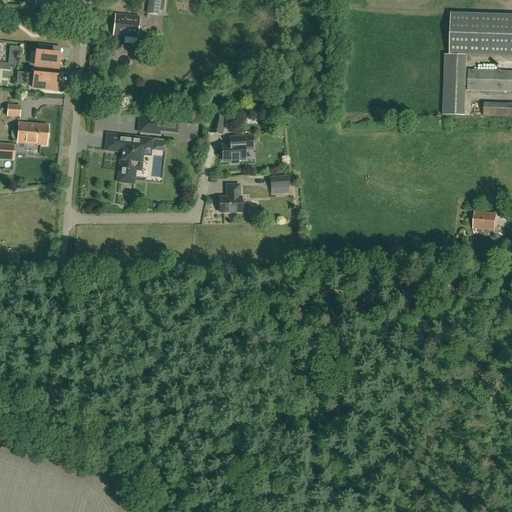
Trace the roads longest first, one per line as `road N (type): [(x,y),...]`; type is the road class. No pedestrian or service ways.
road 1 (residential): [(66,221),(85,0)]
road 2 (residential): [(66,221),(193,213),(211,142)]
road 3 (track): [(160,511),(116,447),(50,415)]
